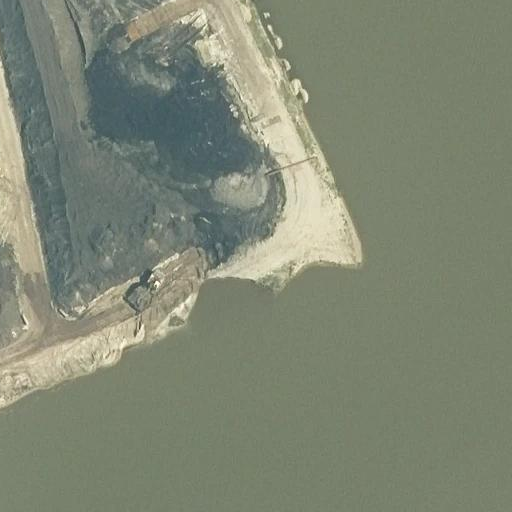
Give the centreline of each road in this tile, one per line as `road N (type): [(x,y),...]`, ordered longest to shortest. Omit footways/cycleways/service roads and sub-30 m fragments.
road 1 (track): [(43,344),(0,123)]
road 2 (track): [(43,344),(81,511)]
